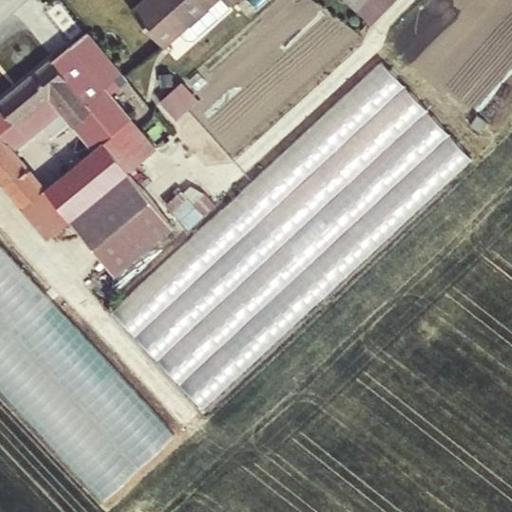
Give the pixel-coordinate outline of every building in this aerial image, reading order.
[(140,0),(137,3),(167,39),(184,25),(191,32),(199,34),(211,23),(201,11),(214,0),(232,0),(233,0),(140,0)] [(214,0),(201,11),(211,23),(236,3),(233,0),(232,0),(214,0)] [(362,0),(356,7),(372,23),(393,0),(362,0)] [(511,0),(508,0),(439,68),(467,96),(511,51),(511,0)] [(106,86),(120,73),(87,32),(0,102),(0,177),(49,237),(71,217),(49,191),(17,154),(82,97),(115,136),(138,163),(156,147),(106,86)] [(382,54),(109,302),(204,406),(477,158),(382,54)] [(183,81),(158,99),(172,119),(197,100),(183,81)] [(115,136),(49,191),(71,217),(118,272),(184,218),(138,163),(115,136)] [(0,248),(0,392),(104,499),(175,429),(0,248)]
